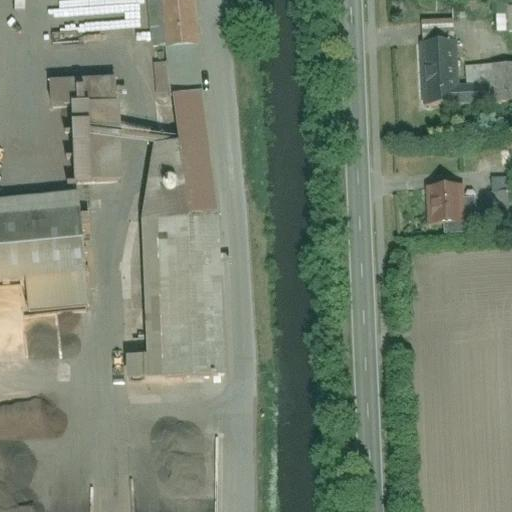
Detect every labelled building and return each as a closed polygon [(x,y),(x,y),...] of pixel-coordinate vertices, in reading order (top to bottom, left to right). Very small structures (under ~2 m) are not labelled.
[(113,9),(113,0),(58,0),(70,1),(69,0),(99,0),(99,8),(113,9)] [(193,0),(171,0),(148,3),(158,100),(171,102),(200,100),(193,0)] [(495,35),(511,34),(511,7),(493,8),(495,35)] [(422,26),(423,46),(451,45),(450,25),(422,26)] [(0,66),(2,61),(8,63),(14,48),(0,42),(0,66)] [(423,46),(418,46),(421,110),(487,107),(486,89),(457,90),(455,45),(451,45),(423,46)] [(115,83),(64,85),(70,189),(121,186),(115,83)] [(221,380),(200,100),(171,102),(174,146),(151,148),(138,228),(148,368),(134,369),(136,387),(221,380)] [(511,180),(489,182),(491,220),(511,218),(511,180)] [(462,189),(426,191),(428,228),(464,226),(462,189)] [(76,197),(0,201),(0,288),(23,287),(25,315),(82,311),(76,197)]
